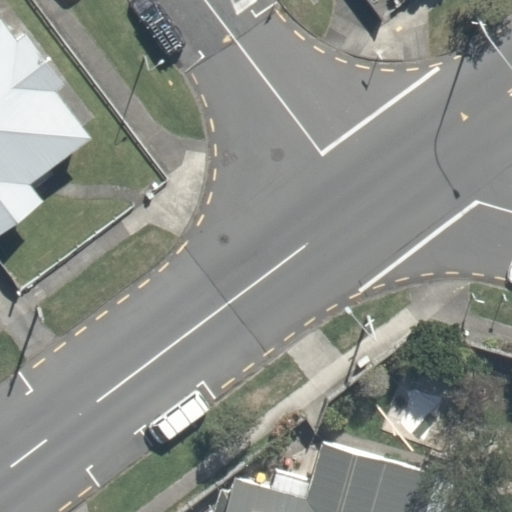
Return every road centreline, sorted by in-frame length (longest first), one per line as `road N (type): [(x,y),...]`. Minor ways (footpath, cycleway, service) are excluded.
road 1 (secondary): [(356,211),(0,478)]
road 2 (residential): [(356,211),(193,0)]
road 3 (secondary): [(511,94),(356,211)]
road 4 (residential): [(511,240),(356,211)]
